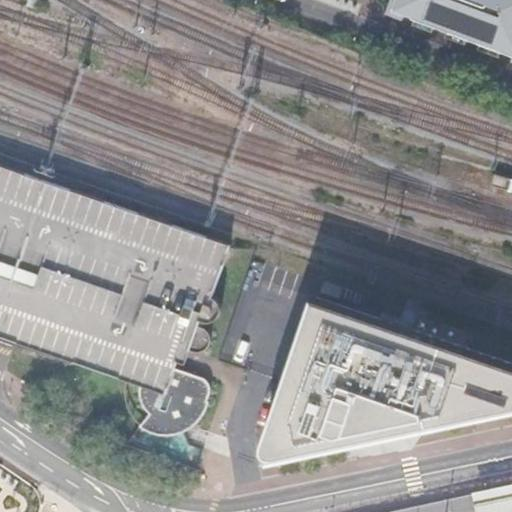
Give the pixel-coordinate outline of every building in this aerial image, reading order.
[(511,0),(397,0),(394,8),(511,52),(511,0)] [(231,247),(0,168),(0,338),(6,340),(140,388),(138,397),(142,407),(148,414),(139,427),(149,432),(162,435),(174,434),(185,431),(197,423),(205,410),(211,382),(185,372),(190,351),(196,353),(204,352),(210,346),(210,339),(206,331),(199,329),(200,323),(207,325),(214,323),(220,317),(220,307),(217,302),(212,299),(231,247)] [(265,454),(272,455),(511,406),(511,364),(313,297),(263,447),(265,454)] [(240,304),(223,355),(255,366),(271,315),(240,304)] [(511,511),(511,486),(471,495),(474,511),(511,511)]
